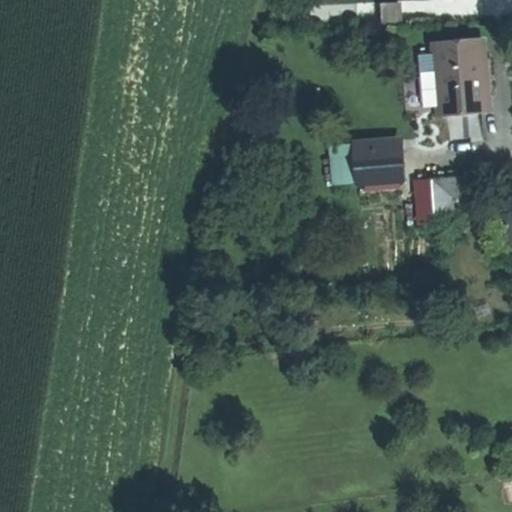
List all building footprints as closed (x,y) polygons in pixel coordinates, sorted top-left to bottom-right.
[(483,42),(435,46),(440,114),(488,110),(483,42)] [(400,138),(355,142),(356,147),(356,153),(400,149),(400,138)] [(356,153),(356,147),(338,148),(340,180),(358,178),(356,153)] [(400,149),(356,153),(358,178),(359,184),(403,180),(402,162),(400,149)] [(491,175),(478,176),(479,192),(493,191),(491,175)] [(478,176),(447,179),(451,222),(469,220),(467,193),(479,192),(478,176)] [(447,179),(430,180),(433,223),(451,222),(447,179)] [(511,248),(510,217),(497,218),(499,251),(511,249),(511,248)]
